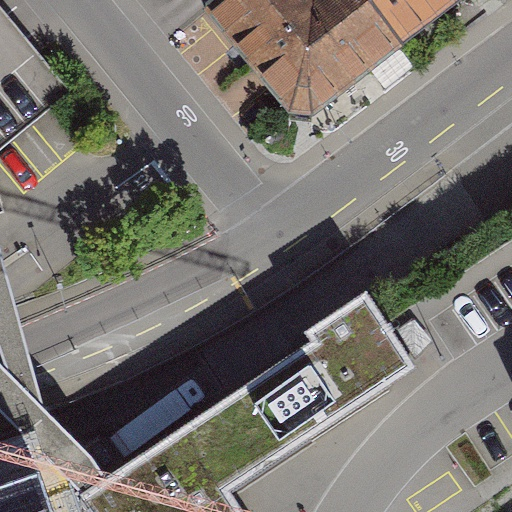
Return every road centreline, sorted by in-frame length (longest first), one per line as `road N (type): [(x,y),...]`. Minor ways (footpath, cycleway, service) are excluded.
road 1 (residential): [(273,241),(72,0)]
road 2 (residential): [(0,378),(157,310),(273,241)]
road 3 (residential): [(273,241),(511,68)]
road 4 (residential): [(511,364),(457,398),(386,465),(355,511)]
